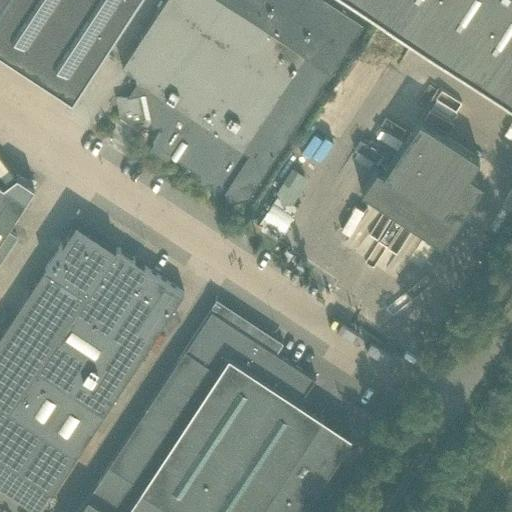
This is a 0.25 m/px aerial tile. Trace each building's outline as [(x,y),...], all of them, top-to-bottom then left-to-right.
[(0,0),(0,51),(72,98),(136,0),(0,0)] [(127,96),(116,98),(121,123),(150,117),(161,125),(162,128),(148,149),(167,161),(171,155),(199,174),(201,185),(212,182),(214,192),(225,190),(227,200),(249,196),(363,22),(329,0),(165,0),(122,66),(136,76),(137,80),(138,80),(127,96)] [(511,0),(354,0),(511,102),(511,0)] [(427,115),(448,127),(463,101),(442,89),(427,115)] [(469,174),(480,157),(419,118),(383,172),(376,168),(361,191),(443,245),(483,183),(469,174)] [(265,215),(285,227),(315,176),(295,164),(265,215)] [(0,238),(15,216),(26,199),(35,186),(18,175),(3,184),(0,182),(0,238)] [(75,455),(184,292),(75,221),(0,335),(0,458),(52,492),(75,455)] [(300,511),(340,452),(311,433),(322,416),(298,401),(314,378),(211,310),(185,349),(184,349),(108,464),(77,511),(300,511)]
